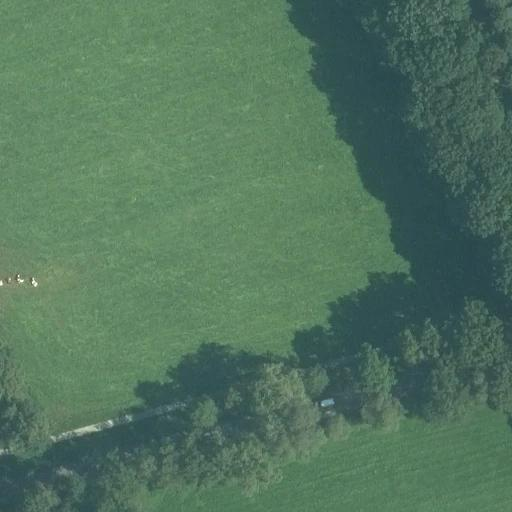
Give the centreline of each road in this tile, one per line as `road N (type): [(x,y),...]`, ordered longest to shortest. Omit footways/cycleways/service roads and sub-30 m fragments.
road 1 (tertiary): [(0,490),(511,354)]
road 2 (unclassified): [(511,162),(439,0)]
